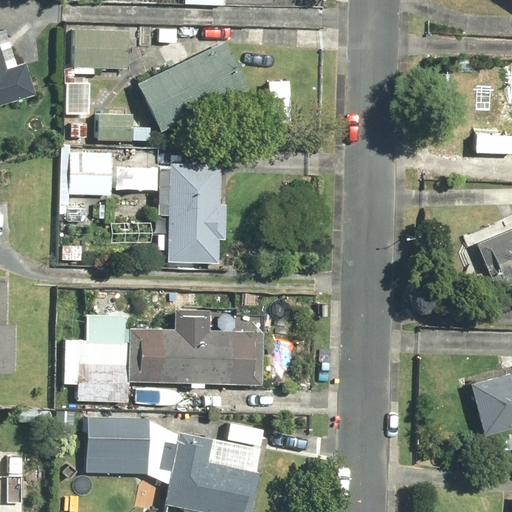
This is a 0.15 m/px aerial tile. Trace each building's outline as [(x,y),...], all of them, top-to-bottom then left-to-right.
[(71,29),(70,68),(125,70),(126,31),(71,29)] [(135,81),(157,131),(246,92),(224,42),(135,81)] [(0,104),(15,99),(32,93),(22,60),(4,66),(0,53),(0,104)] [(504,109),(501,109),(499,162),(511,162),(511,71),(505,72),(504,109)] [(129,142),(129,140),(148,141),(148,127),(129,126),(130,114),(94,112),(93,140),(129,142)] [(68,152),(66,195),(108,196),(110,154),(68,152)] [(168,160),(163,263),(215,265),(220,162),(168,160)] [(114,164),(112,192),(155,194),(156,166),(114,164)] [(511,226),(473,241),(493,293),(511,285),(511,226)] [(15,283),(0,282),(0,374),(12,374),(15,283)] [(260,316),(207,314),(207,311),(202,310),(202,299),(183,298),(183,290),(146,289),(144,330),(136,329),(134,380),(257,385),(259,334),(260,316)] [(76,400),(83,400),(127,401),(130,316),(85,315),(85,340),(63,339),(61,384),(76,384),(76,400)] [(511,374),(466,386),(480,437),(511,428),(511,374)] [(148,393),(148,410),(198,411),(199,395),(148,393)] [(166,429),(145,417),(85,414),(83,473),(148,475),(144,501),(162,504),(179,507),(177,511),(191,511),(192,509),(207,511),(246,511),(258,449),(215,441),(238,421),(179,419),(166,429)]
